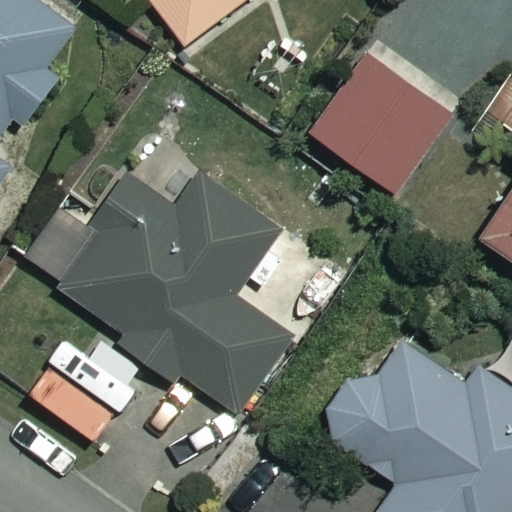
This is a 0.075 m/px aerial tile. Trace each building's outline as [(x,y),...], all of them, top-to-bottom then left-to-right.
[(0,0),(0,183),(17,160),(0,147),(0,139),(17,116),(33,128),(68,79),(53,68),(90,17),(65,0),(0,0)] [(154,0),(185,41),(240,0),(154,0)] [(63,279),(59,285),(126,330),(120,339),(180,380),(186,371),(241,410),(292,336),(233,296),(281,225),(202,171),(178,206),(134,176),(100,226),(65,201),(28,255),(63,279)] [(511,189),(481,233),(511,255),(511,189)] [(334,411),(335,437),(401,483),(381,511),(511,511),(511,386),(485,368),(479,377),(412,332),(378,383),(361,371),(334,411)]
